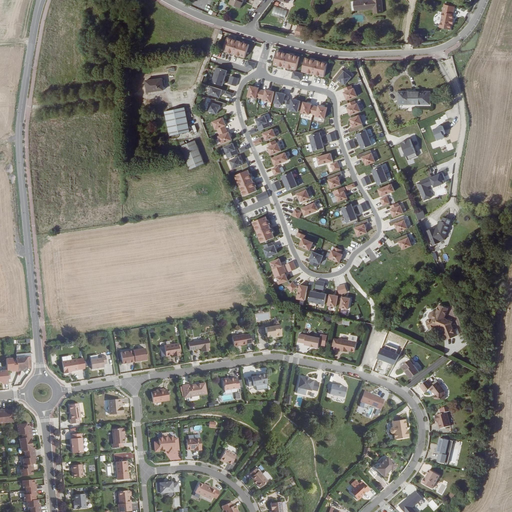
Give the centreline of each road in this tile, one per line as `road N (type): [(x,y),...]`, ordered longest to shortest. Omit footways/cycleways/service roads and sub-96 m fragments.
road 1 (residential): [(258,74),(244,78),(238,116),(308,273),(345,269),(379,230),(343,151),(333,96)]
road 2 (residential): [(364,511),(407,472),(420,443),(419,416),(392,387),(273,356),(133,380)]
road 3 (tertiary): [(41,378),(18,134),(42,0)]
road 4 (residential): [(269,36),(339,52),(429,50),(456,39),(480,0)]
road 5 (residential): [(251,511),(230,483),(204,470),(142,470)]
